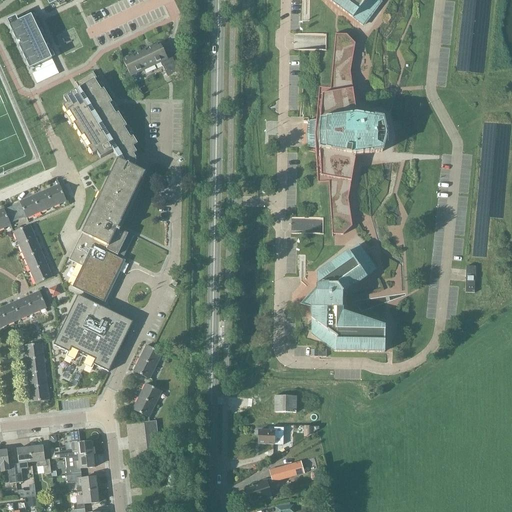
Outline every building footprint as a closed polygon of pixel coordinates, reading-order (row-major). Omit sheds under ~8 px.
[(414,0),(327,0),(328,36),(326,36),(326,51),(328,51),(328,62),(324,62),(322,87),(319,87),(315,127),(314,128),(313,131),(313,139),(314,141),(315,142),(318,183),(324,182),(326,206),(329,206),(329,218),(324,219),(324,234),(326,234),(326,246),(357,246),(317,274),(316,289),(305,302),(305,304),(311,306),(311,333),(312,334),(311,357),(326,357),(326,351),(335,351),(336,351),(384,352),(408,352),(414,0)] [(36,72),(32,74),(37,84),(59,74),(52,59),(31,15),(18,22),(16,17),(7,21),(9,26),(9,27),(10,26),(10,27),(12,26),(33,69),(34,68),(36,72)] [(171,57),(170,58),(166,60),(161,49),(159,44),(122,61),(129,77),(160,63),(166,77),(178,72),(171,57)] [(145,173),(134,167),(136,164),(136,159),(134,155),(137,153),(133,147),(137,145),(133,139),(135,137),(128,125),(125,126),(118,115),(120,114),(116,107),(113,102),(111,103),(103,91),(105,90),(98,78),(96,79),(92,72),(75,83),(77,87),(74,89),(75,91),(62,99),(66,104),(62,107),(66,113),(64,115),(71,127),(73,126),(80,137),(78,138),(86,151),(88,149),(92,155),(96,153),(99,159),(112,151),(117,159),(116,160),(100,194),(99,194),(95,201),(96,202),(84,228),(81,234),(84,235),(81,240),(79,239),(69,260),(84,267),(74,288),(100,301),(97,305),(78,296),(56,340),(54,346),(68,352),(66,357),(73,360),(80,352),(87,356),(85,366),(92,370),(94,365),(109,372),(110,370),(132,323),(133,323),(101,307),(124,260),(117,257),(128,234),(118,229),(119,228),(145,173)] [(45,191),(52,208),(66,202),(58,185),(45,191)] [(39,213),(52,208),(45,191),(32,196),(39,213)] [(26,219),(39,213),(32,196),(19,202),(20,203),(12,207),(17,220),(25,217),(26,219)] [(9,224),(17,220),(12,207),(3,210),(3,209),(0,210),(0,230),(10,226),(9,224)] [(19,246),(35,239),(29,226),(13,233),(19,246)] [(24,258),(40,251),(35,239),(19,246),(24,258)] [(30,271),(46,264),(40,251),(24,258),(30,271)] [(46,264),(30,271),(36,284),(52,277),(46,264)] [(476,266),(466,266),(465,292),(475,293),(476,266)] [(54,292),(63,289),(59,279),(50,283),(54,292)] [(26,298),(33,314),(46,309),(39,292),(26,298)] [(20,320),(33,314),(26,298),(13,303),(20,320)] [(7,325),(20,320),(13,303),(0,309),(7,325)] [(26,361),(44,359),(42,344),(24,346),(26,361)] [(140,358),(156,366),(162,354),(146,346),(140,358)] [(150,379),(156,366),(140,358),(134,371),(150,379)] [(28,375),(45,373),(44,359),(26,361),(28,375)] [(30,389),(47,386),(45,373),(28,375),(30,389)] [(139,397),(156,405),(162,392),(146,384),(139,397)] [(47,386),(30,389),(31,403),(49,401),(47,386)] [(275,396),(274,413),(296,413),(297,397),(275,396)] [(149,418),(156,405),(139,397),(133,410),(149,418)] [(259,431),(258,445),(283,445),(284,428),(274,428),(274,431),(259,431)] [(79,432),(71,433),(72,443),(77,442),(77,444),(80,444),(79,432)] [(59,448),(50,449),(51,460),(65,458),(66,458),(93,455),(91,442),(80,444),(77,444),(77,442),(72,443),(71,443),(72,450),(60,452),(59,448)] [(49,459),(44,459),(42,447),(29,448),(31,463),(36,462),(37,467),(43,467),(44,475),(51,474),(49,459)] [(26,463),(31,463),(29,448),(17,450),(19,464),(14,465),(16,483),(23,482),(21,469),(27,469),(26,463)] [(16,483),(14,465),(14,464),(7,464),(6,451),(0,451),(0,466),(1,472),(7,471),(9,484),(16,483)] [(93,455),(66,458),(67,469),(66,469),(67,476),(81,475),(80,471),(80,469),(94,468),(93,455)] [(315,458),(270,471),(273,482),(318,470),(315,458)] [(81,475),(67,476),(68,484),(76,483),(77,493),(82,492),(97,490),(96,478),(81,480),(81,475)] [(266,481),(266,480),(254,484),(255,487),(247,490),(249,496),(248,496),(247,498),(248,502),(250,503),(251,503),(251,504),(272,498),(270,492),(274,491),(271,480),(266,481)] [(78,504),(73,504),(74,511),(85,510),(84,505),(99,503),(97,490),(82,492),(77,493),(78,497),(78,504)]
